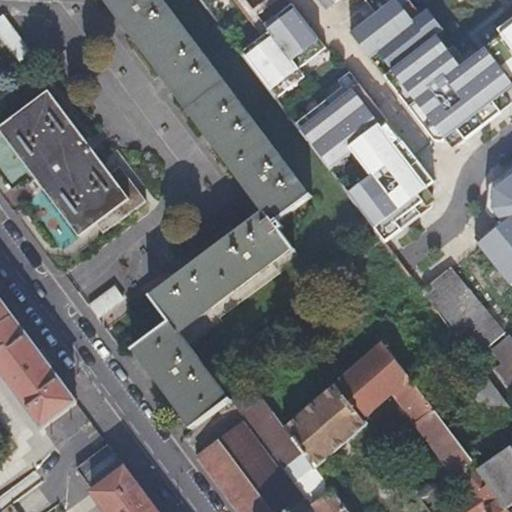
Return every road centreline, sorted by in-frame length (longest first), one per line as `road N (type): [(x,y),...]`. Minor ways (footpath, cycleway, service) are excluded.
road 1 (unknown): [(46,301),(174,205),(185,192),(188,161),(76,24),(48,4),(4,0)]
road 2 (residential): [(201,511),(0,239)]
road 3 (unknown): [(131,416),(66,469),(51,490),(49,511)]
road 4 (residential): [(511,134),(486,154),(463,208),(440,232)]
